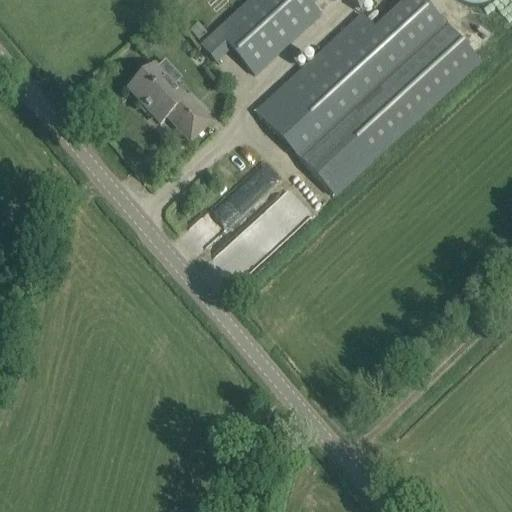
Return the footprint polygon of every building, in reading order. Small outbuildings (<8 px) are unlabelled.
[(251,0),(201,47),(216,63),(230,50),(254,77),(320,16),(311,6),(316,0),(251,0)] [(318,56),(255,114),(335,200),(482,65),(419,0),(406,0),(375,30),(362,16),(333,42),(327,37),(313,51),(318,56)] [(153,67),(128,91),(160,125),(168,118),(190,143),(210,124),(187,99),(184,101),(153,67)] [(210,211),(225,227),(275,180),(261,164),(210,211)] [(287,196),(246,234),(266,256),(308,219),(287,196)]
